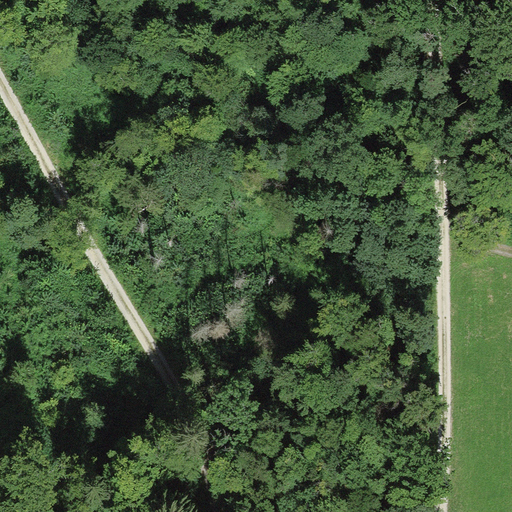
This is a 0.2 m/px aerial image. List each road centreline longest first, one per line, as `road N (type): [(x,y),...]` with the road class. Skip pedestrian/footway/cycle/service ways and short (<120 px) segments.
road 1 (track): [(434,0),(440,511)]
road 2 (track): [(0,55),(98,209),(199,433),(218,511)]
